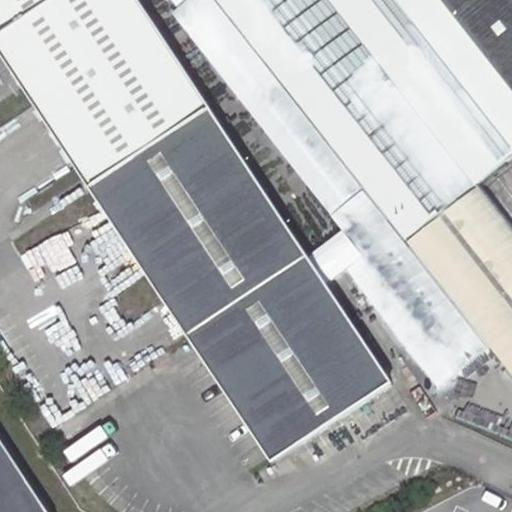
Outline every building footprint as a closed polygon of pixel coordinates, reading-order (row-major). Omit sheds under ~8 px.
[(0,0),(0,39),(1,40),(61,0),(0,0)] [(141,0),(61,0),(1,40),(101,192),(217,115),(141,0)] [(511,0),(220,0),(411,241),(447,213),(483,184),(511,161),(511,0)] [(217,115),(101,192),(283,467),(310,449),(399,390),(217,115)] [(511,220),(483,184),(447,213),(511,295),(511,220)] [(511,295),(447,213),(411,241),(511,367),(511,295)] [(0,511),(53,511),(0,430),(0,511)] [(310,449),(283,467),(290,471),(310,449)]
